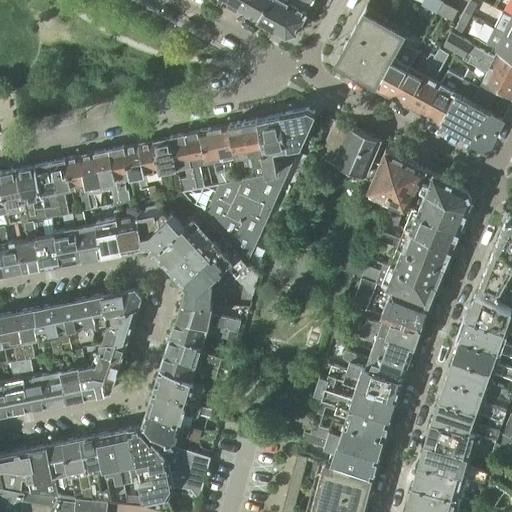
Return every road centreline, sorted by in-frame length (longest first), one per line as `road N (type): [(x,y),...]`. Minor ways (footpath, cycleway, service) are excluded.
road 1 (residential): [(0,423),(135,396),(172,289),(142,256),(0,284)]
road 2 (residential): [(382,511),(492,191)]
road 3 (residential): [(0,142),(262,88),(279,58)]
road 4 (residential): [(482,170),(315,78),(305,64)]
road 5 (residential): [(279,58),(171,0)]
